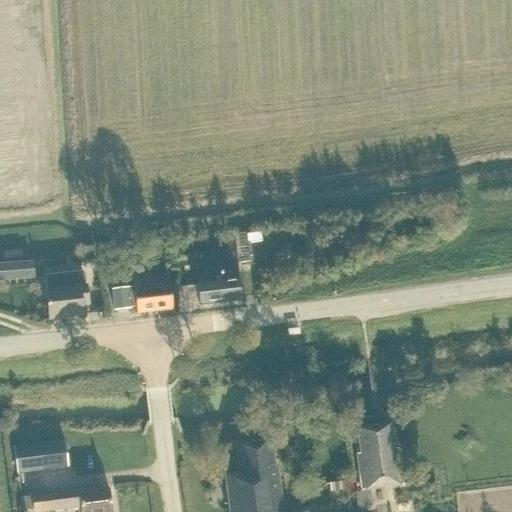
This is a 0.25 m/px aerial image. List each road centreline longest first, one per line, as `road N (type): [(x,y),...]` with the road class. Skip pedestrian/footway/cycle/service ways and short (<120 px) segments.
road 1 (tertiary): [(151,331),(511,285)]
road 2 (unclassified): [(169,511),(151,331)]
road 3 (tertiary): [(0,348),(151,331)]
